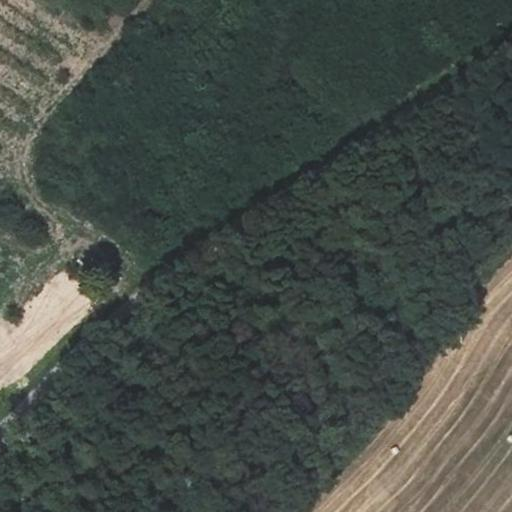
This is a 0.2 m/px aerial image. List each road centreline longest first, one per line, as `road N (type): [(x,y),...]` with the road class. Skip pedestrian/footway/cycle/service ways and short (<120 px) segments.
road 1 (unclassified): [(511,42),(142,297),(0,435)]
road 2 (track): [(142,297),(31,198),(27,59),(54,0)]
